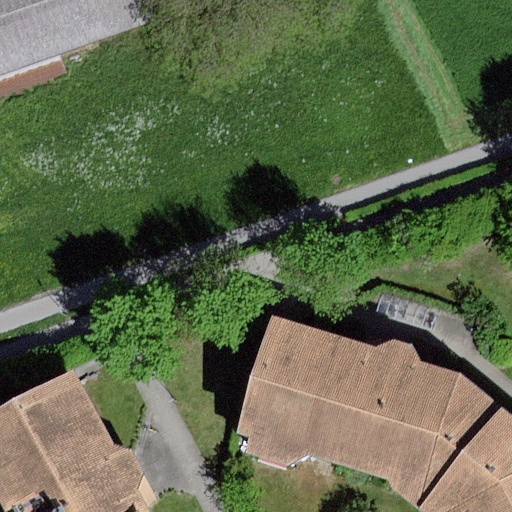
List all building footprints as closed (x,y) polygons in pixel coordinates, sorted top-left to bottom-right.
[(0,0),(0,72),(59,51),(155,17),(148,0),(0,0)] [(59,51),(0,72),(0,98),(67,74),(59,51)] [(383,294),(376,313),(431,330),(437,311),(383,294)] [(378,348),(276,317),(239,432),(252,436),(246,456),(288,469),(307,456),(389,481),(391,491),(416,511),(417,511),(501,410),(459,375),(419,362),(415,346),(396,342),(378,348)] [(149,511),(137,490),(145,472),(132,451),(113,446),(74,372),(0,410),(0,498),(7,511),(149,511)] [(511,511),(511,417),(501,410),(417,511),(511,511)]
